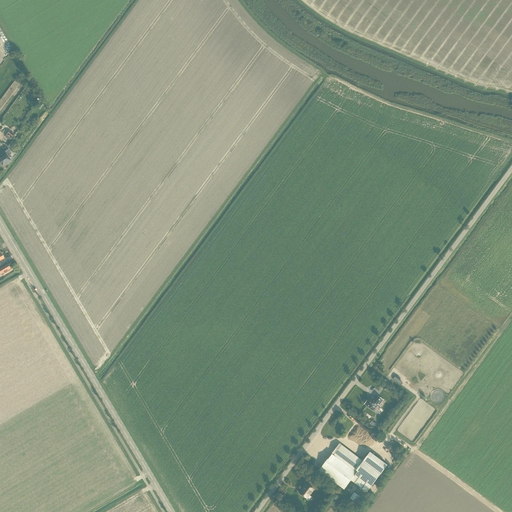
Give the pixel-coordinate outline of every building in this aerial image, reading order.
[(11,139),(14,135),(10,131),(5,136),(10,140),(11,139)] [(8,157),(11,153),(9,149),(3,153),(5,156),(0,158),(0,161),(3,166),(11,161),(8,157)] [(1,274),(11,269),(8,264),(0,268),(0,272),(0,273),(1,274)] [(396,375),(393,379),(400,384),(402,382),(400,380),(401,379),(396,375)] [(368,401),(365,404),(373,411),(378,405),(379,406),(382,407),(386,402),(384,400),(378,396),(376,399),(372,396),(368,401)] [(319,470),(343,489),(351,479),(366,491),(387,464),(371,452),(364,461),(340,443),(319,470)] [(308,499),(315,490),(306,483),(301,490),(302,491),(300,494),(308,499)] [(355,492),(350,498),(357,503),(361,497),(355,492)]
